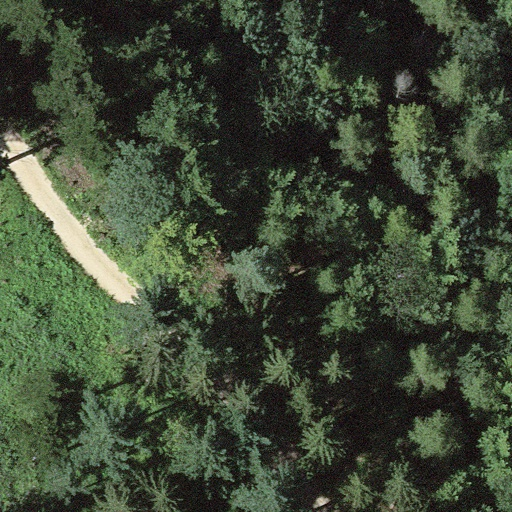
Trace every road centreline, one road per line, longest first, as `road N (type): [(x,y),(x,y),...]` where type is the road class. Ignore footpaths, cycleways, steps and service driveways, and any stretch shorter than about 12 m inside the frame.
road 1 (track): [(69,191),(236,390),(317,511)]
road 2 (track): [(0,451),(68,261),(69,191)]
road 3 (track): [(0,78),(69,191)]
